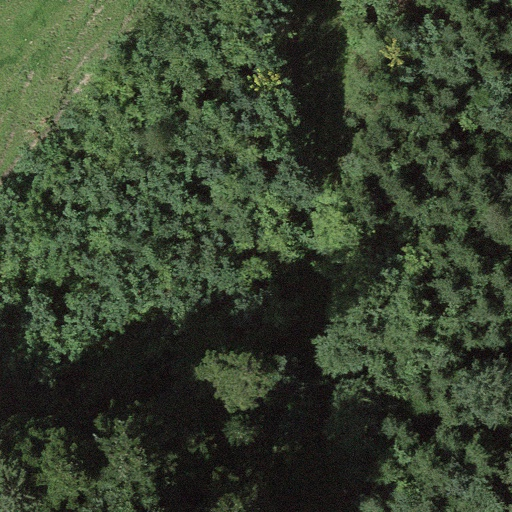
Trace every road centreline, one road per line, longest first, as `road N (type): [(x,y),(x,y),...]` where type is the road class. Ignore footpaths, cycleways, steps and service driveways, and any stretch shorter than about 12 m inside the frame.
road 1 (track): [(374,0),(357,171),(356,511)]
road 2 (track): [(0,92),(28,96),(117,0)]
